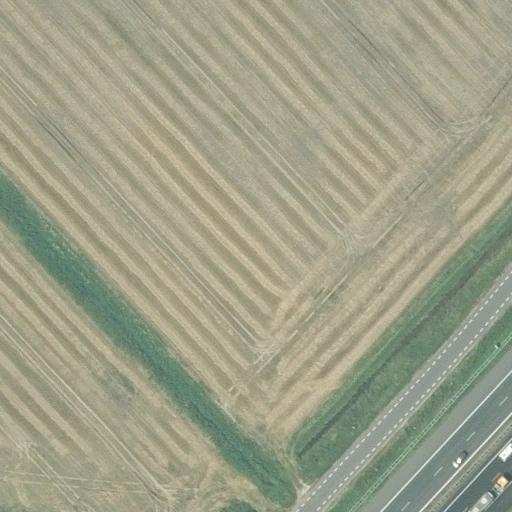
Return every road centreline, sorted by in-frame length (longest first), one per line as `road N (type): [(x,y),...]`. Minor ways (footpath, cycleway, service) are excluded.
road 1 (unclassified): [(304,511),(511,280)]
road 2 (motorway): [(511,390),(399,511)]
